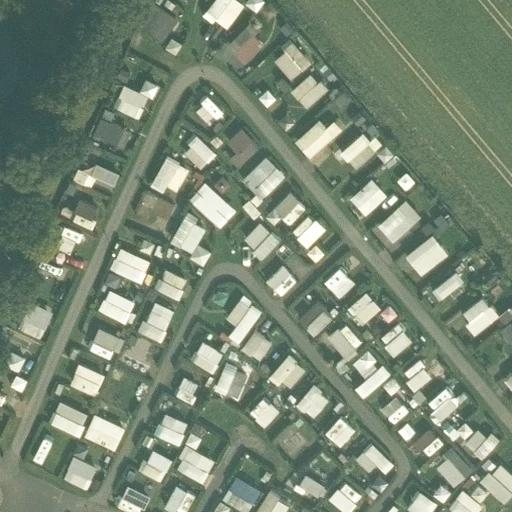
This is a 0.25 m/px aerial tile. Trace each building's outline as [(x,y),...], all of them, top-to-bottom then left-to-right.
[(213,0),(204,11),(224,29),(246,4),(241,0),(213,0)] [(138,27),(165,40),(178,15),(151,2),(138,27)] [(245,63),(265,42),(246,24),(226,45),(245,63)] [(292,36),(281,44),(286,51),(275,59),(289,79),(311,62),(292,36)] [(307,108),(327,89),(311,71),(291,90),(307,108)] [(143,117),(154,81),(144,78),(141,89),(121,83),(113,108),(143,117)] [(267,88),(259,97),(268,106),(277,96),(267,88)] [(213,94),(202,102),(215,119),(226,111),(213,94)] [(277,119),(284,130),(295,123),(288,112),(277,119)] [(103,119),(97,134),(126,145),(132,130),(103,119)] [(319,119),(294,139),(309,157),(344,129),(336,119),(325,127),(319,119)] [(238,151),(230,159),(238,168),(261,145),(242,126),(228,141),(238,151)] [(339,152),(355,169),(380,146),(364,129),(339,152)] [(200,134),(183,150),(201,168),(217,152),(200,134)] [(384,162),(393,153),(385,144),(375,153),(384,162)] [(168,154),(150,183),(164,191),(168,184),(177,190),(191,168),(168,154)] [(262,198),(285,174),(265,155),(242,180),(262,198)] [(114,184),(119,172),(97,162),(92,173),(114,184)] [(374,177),(350,194),(364,214),(388,196),(374,177)] [(221,225),(236,208),(205,180),(190,197),(221,225)] [(274,211),(291,223),(305,203),(287,191),(274,211)] [(90,227),(99,206),(81,198),(71,219),(90,227)] [(404,198),(377,225),(393,242),(421,215),(404,198)] [(307,246),(325,229),(309,213),(291,231),(307,246)] [(441,213),(430,220),(438,231),(448,223),(441,213)] [(204,262),(212,251),(198,241),(207,228),(188,214),(170,239),(204,262)] [(255,247),(251,252),(262,260),(280,237),(259,220),(245,238),(255,247)] [(56,241),(67,251),(78,239),(76,236),(79,233),(70,225),(56,241)] [(420,274),(448,252),(432,233),(404,255),(420,274)] [(120,245),(110,267),(140,282),(151,260),(120,245)] [(321,282),(336,298),(355,281),(341,265),(321,282)] [(165,268),(161,277),(183,285),(186,277),(165,268)] [(440,301),(466,279),(457,269),(431,291),(440,301)] [(158,277),(154,288),(180,298),(184,288),(158,277)] [(107,288),(99,310),(128,320),(136,299),(107,288)] [(366,292),(346,308),(360,324),(379,309),(366,292)] [(475,333),(500,315),(484,294),(460,313),(475,333)] [(226,316),(236,324),(250,305),(240,297),(226,316)] [(315,334),(332,315),(316,299),(298,319),(315,334)] [(18,327),(43,336),(52,309),(27,300),(18,327)] [(154,300),(140,329),(161,339),(175,309),(154,300)] [(345,321),(326,337),(344,358),(363,342),(345,321)] [(394,354),(413,339),(398,321),(379,337),(394,354)] [(511,322),(502,329),(511,344),(511,322)] [(112,359),(123,337),(100,325),(89,348),(112,359)] [(242,348),(260,360),(273,339),(255,328),(242,348)] [(213,371),(224,351),(202,339),(191,359),(213,371)] [(271,372),(287,388),(306,369),(290,353),(271,372)] [(420,357),(402,371),(416,388),(433,375),(420,357)] [(96,393),(105,373),(79,362),(70,381),(96,393)] [(381,362),(354,387),(363,397),(390,372),(381,362)] [(215,389),(240,398),(249,372),(225,363),(215,389)] [(183,376),(174,394),(189,401),(198,383),(183,376)] [(329,397),(312,384),(295,404),(312,418),(329,397)] [(440,390),(424,407),(439,422),(456,405),(440,390)] [(263,395),(249,412),(265,426),(279,409),(263,395)] [(394,422),(408,409),(395,395),(381,408),(394,422)] [(49,421),(79,435),(89,413),(59,399),(49,421)] [(115,447),(130,415),(100,402),(86,434),(115,447)] [(166,412),(156,432),(177,442),(187,422),(166,412)] [(323,433),(339,447),(355,428),(339,414),(323,433)] [(480,425),(464,442),(481,459),(497,442),(480,425)] [(427,457),(444,442),(429,426),(413,442),(427,457)] [(279,448),(297,435),(291,427),(273,440),(279,448)] [(376,463),(385,472),(395,462),(372,440),(355,457),(369,470),(376,463)] [(188,444),(176,468),(203,482),(215,458),(188,444)] [(451,446),(434,466),(457,484),(473,464),(451,446)] [(149,449),(142,472),(163,478),(170,455),(149,449)] [(63,475),(87,487),(98,465),(74,453),(63,475)] [(511,471),(498,460),(481,481),(507,502),(511,495),(511,471)] [(316,501),(324,481),(304,473),(295,493),(316,501)] [(237,474),(223,497),(249,511),(262,489),(237,474)] [(345,479),(331,497),(348,510),(362,492),(345,479)] [(177,483),(165,504),(177,511),(184,511),(196,494),(177,483)] [(126,485),(119,508),(134,511),(143,511),(150,491),(126,485)] [(255,510),(257,511),(286,511),(292,506),(272,489),(255,510)] [(463,489),(448,506),(455,511),(481,511),(485,507),(463,489)] [(416,490),(408,510),(411,511),(430,511),(436,498),(416,490)]
